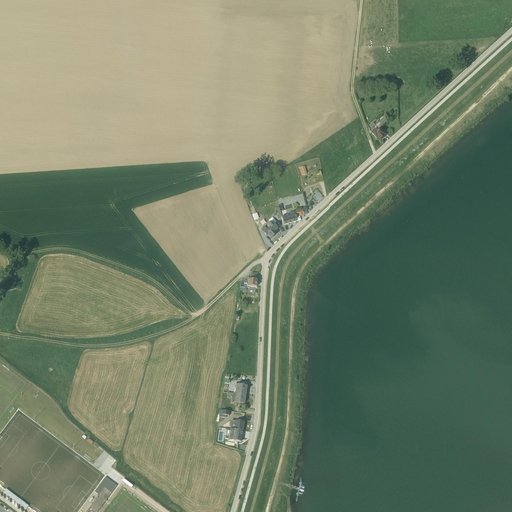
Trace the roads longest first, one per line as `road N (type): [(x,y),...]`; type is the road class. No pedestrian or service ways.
road 1 (track): [(266,511),(285,438),(291,308),(303,265),(511,69)]
road 2 (unclassified): [(265,262),(511,32)]
road 3 (track): [(511,53),(300,246),(280,285)]
road 4 (unclassified): [(232,511),(256,418),(265,262)]
road 5 (track): [(280,285),(272,427),(250,511)]
road 6 (track): [(0,245),(18,254),(70,251),(138,273),(196,317)]
road 7 (track): [(196,317),(103,347),(0,332)]
road 8 (track): [(362,0),(351,89),(377,163)]
